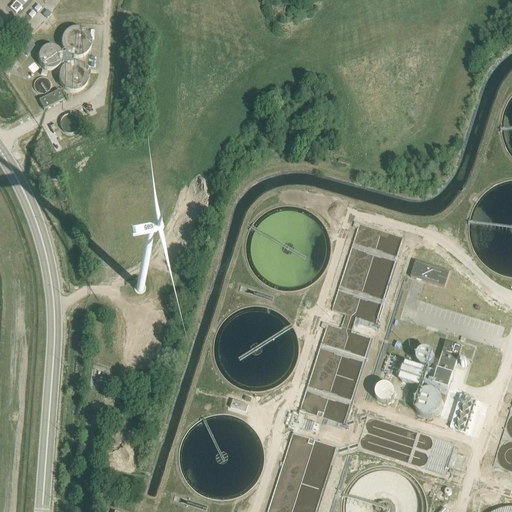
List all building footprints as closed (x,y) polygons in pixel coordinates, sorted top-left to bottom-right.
[(16,1),(10,8),(16,13),(22,6),(16,1)] [(60,41),(60,46),(62,50),(66,54),(70,56),(75,57),(80,56),(84,54),(87,50),(89,46),(90,41),(89,36),(86,32),(82,29),(77,27),(72,27),(68,29),(64,32),(61,36),(60,41)] [(29,44),(21,53),(26,57),(34,48),(29,44)] [(44,68),(47,69),(51,69),(54,67),(57,65),(59,62),(60,58),(60,54),(58,51),(55,48),(52,46),(48,46),(44,47),(41,49),(39,52),(37,55),(37,59),(38,63),(41,66),(44,68)] [(59,77),(59,82),(61,86),(65,89),(69,92),(74,93),(78,92),(83,90),(86,86),(88,82),(89,77),(88,72),(85,68),(81,65),(76,63),(71,63),(67,65),(63,68),(60,72),(59,77)] [(35,81),(34,83),(33,86),(33,89),(34,92),(36,93),(39,95),(41,95),(44,95),(46,94),(48,92),(49,89),(50,87),(49,84),(48,82),(46,80),(43,78),(40,78),(38,79),(35,81)] [(59,91),(39,101),(44,110),(64,100),(59,91)] [(511,99),(510,102),(506,109),(503,118),(502,126),(502,135),(504,144),(508,152),(511,158),(511,99)] [(62,118),(60,121),(59,124),(60,127),(61,130),(64,132),(66,134),(69,134),(72,133),(75,132),(77,129),(78,127),(79,123),(78,120),(76,118),(74,116),(71,115),(67,115),(64,116),(62,118)] [(55,125),(50,127),(53,134),(58,132),(55,125)] [(478,202),(477,204),(473,210),(471,218),(469,227),(470,236),(472,245),(475,253),(480,260),(486,266),(493,271),(501,275),(510,277),(511,277),(511,181),(506,183),(498,186),(490,190),(483,196),(478,202)] [(266,284),(273,288),(281,290),(289,291),(297,290),(305,287),(312,283),(318,277),(323,271),(326,264),(328,256),(329,250),(328,242),(326,234),(322,227),(318,223),(317,221),(310,215),(303,212),(295,209),(287,209),(279,210),(272,212),(265,216),(258,221),(253,228),(250,235),(248,243),(247,251),(248,259),(251,266),(255,273),(260,280),(266,284)] [(415,262),(410,278),(444,289),(450,272),(415,262)] [(135,288),(135,289),(135,290),(136,290),(136,291),(137,292),(138,292),(138,293),(139,293),(140,293),(141,293),(141,292),(142,292),(143,292),(143,291),(144,290),(144,289),(144,288),(144,287),(143,286),(143,285),(142,285),(141,285),(141,284),(140,284),(139,284),(138,284),(138,285),(137,285),(137,286),(136,286),(136,287),(135,287),(135,288)] [(271,311),(265,310),(263,309),(255,308),(247,309),(239,312),(232,315),(226,321),(221,327),(217,334),(215,342),(214,350),(215,358),(218,366),(222,373),(227,379),(234,384),(241,387),(249,390),(257,390),(265,389),(272,386),(279,382),(285,377),(290,370),(294,363),(296,355),(296,349),(295,341),(293,333),(289,326),(284,320),(278,315),(271,311)] [(446,343),(432,385),(448,390),(462,348),(446,343)] [(434,361),(434,360),(434,358),(433,356),(433,355),(432,354),(430,353),(429,352),(428,351),(426,351),(424,351),(423,351),(421,351),(420,352),(419,353),(418,354),(417,356),(416,357),(416,359),(416,361),(416,362),(417,364),(418,365),(419,366),(421,367),(422,368),(424,368),(425,368),(427,368),(429,368),(430,367),(431,366),(432,364),(433,363),(434,361)] [(378,401),(379,403),(380,404),(382,404),(384,405),(385,405),(387,405),(389,404),(390,403),(391,402),(393,401),(393,400),(394,398),(394,397),(394,395),(394,393),(394,392),(393,390),(392,389),(390,388),(389,387),(387,386),(385,386),(384,386),(382,386),(380,387),(379,388),(378,390),(377,391),(376,393),(376,395),(376,396),(376,398),(377,400),(378,401)] [(431,419),(433,418),(436,417),(438,415),(439,413),(441,411),(442,409),(442,406),(442,403),(442,401),(441,398),(439,396),(437,394),(435,392),(433,391),(430,391),(427,391),(425,391),(422,392),(420,393),(418,395),(416,397),(415,400),(414,402),(414,405),(414,408),(415,410),(417,413),(418,415),(420,416),(423,418),(425,418),(428,419),(431,419)] [(246,416),(249,407),(233,402),(230,411),(246,416)] [(207,497),(209,498),(214,499),(222,500),(230,499),(238,496),(245,492),(251,487),(256,480),(259,473),(261,465),(262,459),(261,451),(259,443),(255,436),(250,430),(243,425),(236,421),(229,419),(221,418),(212,419),(205,421),(198,425),(192,431),(187,437),(183,444),(181,452),(180,460),(181,468),(184,476),(188,483),(193,489),(199,494),(207,497)] [(303,420),(303,430),(315,431),(315,421),(303,420)] [(464,472),(469,456),(459,453),(462,446),(435,438),(427,468),(446,473),(448,467),(464,472)] [(487,445),(485,451),(493,453),(495,448),(487,445)] [(425,511),(425,510),(425,502),(422,494),(418,487),(413,481),(407,476),(400,472),(392,470),(384,469),(376,470),(368,472),(361,476),(355,482),(350,488),(346,495),(344,503),(343,511),(425,511)] [(439,507),(441,509),(444,509),(447,508),(449,506),(449,502),(446,499),(442,499),(439,501),(438,504),(439,507)]
